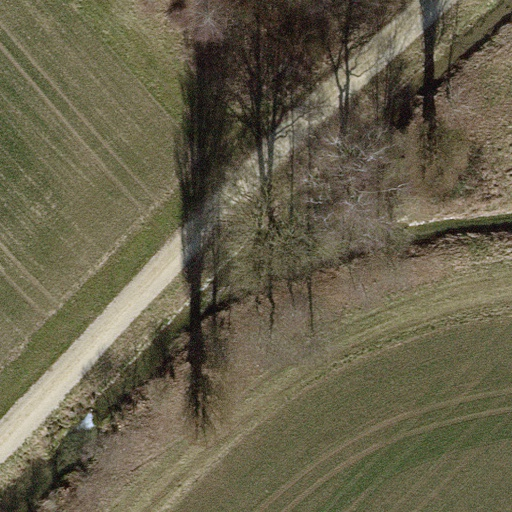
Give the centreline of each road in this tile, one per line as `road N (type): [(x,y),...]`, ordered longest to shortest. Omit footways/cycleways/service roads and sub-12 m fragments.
road 1 (track): [(0,446),(174,256),(440,0)]
road 2 (track): [(99,0),(255,175)]
